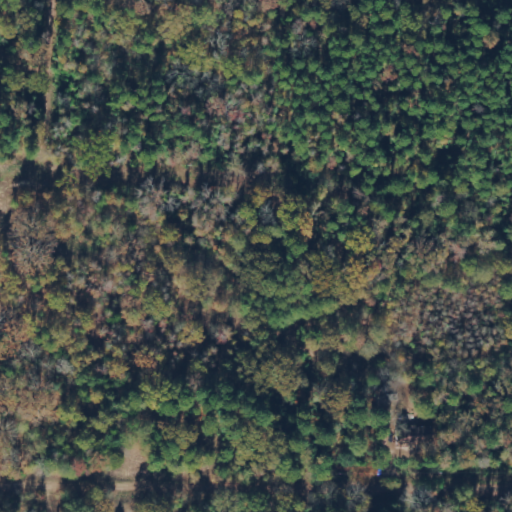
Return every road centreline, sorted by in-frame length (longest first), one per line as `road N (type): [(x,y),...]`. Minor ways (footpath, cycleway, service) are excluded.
road 1 (residential): [(511,482),(0,477)]
road 2 (residential): [(242,0),(264,478)]
